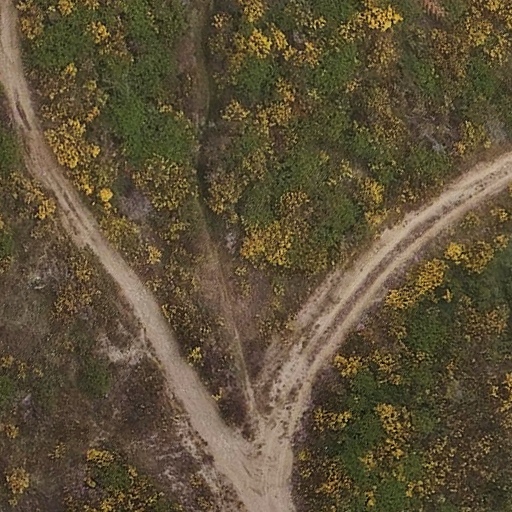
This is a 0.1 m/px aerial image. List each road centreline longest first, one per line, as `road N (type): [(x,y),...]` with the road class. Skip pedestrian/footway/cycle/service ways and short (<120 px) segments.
road 1 (track): [(244,511),(210,413),(100,282),(17,136),(1,0)]
road 2 (track): [(254,511),(255,441),(291,335),(398,226),(511,158)]
